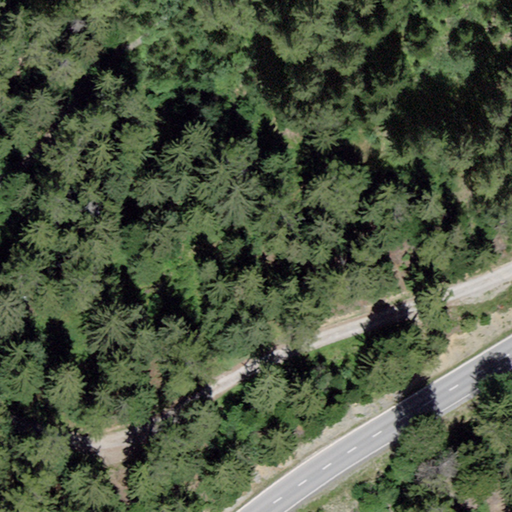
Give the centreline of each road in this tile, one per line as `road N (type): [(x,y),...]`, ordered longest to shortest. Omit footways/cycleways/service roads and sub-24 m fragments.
road 1 (track): [(511,267),(100,453),(0,418)]
road 2 (tertiary): [(263,511),(511,351)]
